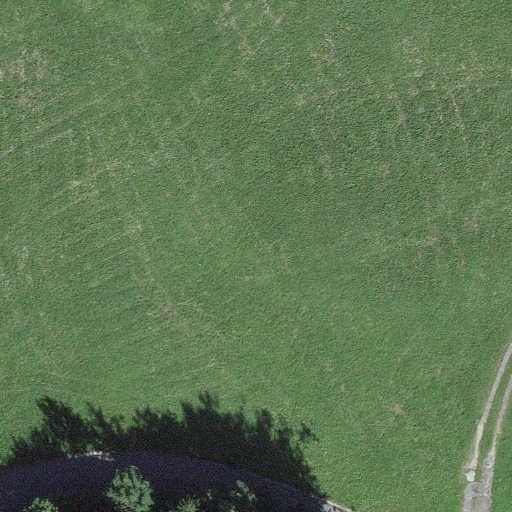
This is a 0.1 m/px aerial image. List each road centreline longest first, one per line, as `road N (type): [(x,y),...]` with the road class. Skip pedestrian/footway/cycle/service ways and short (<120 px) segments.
road 1 (unclassified): [(0,491),(69,473),(167,467),(314,511)]
road 2 (track): [(479,511),(492,412),(511,366)]
